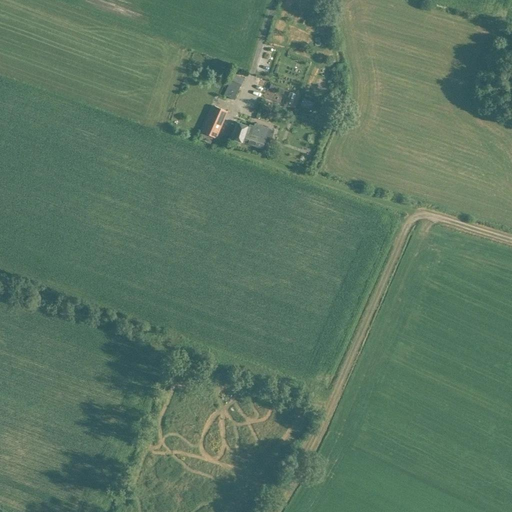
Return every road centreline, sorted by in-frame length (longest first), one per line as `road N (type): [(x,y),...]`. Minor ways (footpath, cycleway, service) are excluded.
road 1 (track): [(271,511),(414,213)]
road 2 (track): [(414,213),(219,143)]
road 3 (unclassified): [(277,0),(219,143)]
